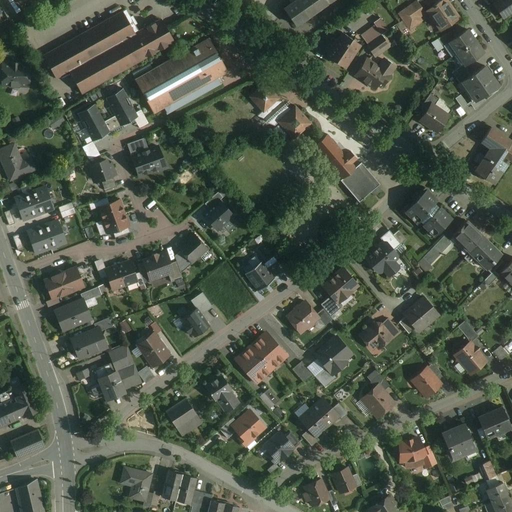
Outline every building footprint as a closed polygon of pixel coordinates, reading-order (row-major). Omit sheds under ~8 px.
[(294,0),(291,2),(283,8),(295,25),(330,0),(294,0)] [(445,0),(439,0),(432,6),(426,11),(435,23),(437,21),(442,28),(439,30),(440,30),(457,18),(452,11),(453,10),(445,0)] [(511,0),(497,0),(492,4),(502,18),(511,11),(511,0)] [(411,5),(405,9),(409,15),(420,7),(415,1),(411,4),(411,5)] [(409,15),(402,20),(409,28),(418,22),(416,18),(424,13),(420,7),(409,15)] [(122,11),(42,55),(55,78),(68,71),(80,94),(81,93),(173,42),(160,18),(134,32),(122,11)] [(381,34),(374,25),(360,35),(367,44),(380,35),(381,34)] [(453,38),(448,42),(456,53),(474,41),(466,29),(453,38)] [(359,45),(341,32),(337,38),(336,37),(329,48),(330,49),(325,55),(344,67),(359,45)] [(449,32),(437,39),(442,46),(448,42),(453,38),(449,32)] [(388,46),(380,35),(367,44),(366,46),(373,55),(380,50),(381,51),(388,46)] [(208,38),(133,79),(134,81),(135,80),(153,111),(152,112),(152,113),(163,107),(166,112),(165,113),(166,114),(220,83),(220,82),(219,83),(216,78),(227,72),(226,70),(225,71),(207,40),(208,39),(208,38)] [(474,41),(456,53),(464,65),(482,52),(474,41)] [(377,67),(365,59),(355,75),(373,88),(383,74),(384,73),(388,76),(393,69),(392,65),(389,63),(388,62),(385,60),(381,61),(377,67)] [(27,65),(18,64),(18,63),(9,63),(9,64),(1,64),(1,85),(7,85),(9,86),(17,87),(19,86),(27,86),(27,65)] [(462,65),(451,72),(455,78),(466,70),(462,65)] [(460,81),(461,82),(473,99),(474,101),(481,97),(497,85),(484,66),(469,75),(460,81)] [(466,70),(455,78),(459,83),(461,82),(460,81),(469,75),(466,70)] [(278,98),(264,82),(248,96),(261,111),(257,116),(263,118),(267,123),(273,125),(277,122),(292,139),(310,123),(294,105),(290,108),(285,106),(281,101),(276,99),(278,98)] [(114,116),(120,126),(137,117),(122,89),(105,98),(114,116)] [(429,94),(419,108),(424,112),(430,103),(433,105),(437,99),(429,94)] [(466,104),(459,94),(454,98),(461,108),(466,104)] [(481,97),(474,101),(473,99),(470,101),(475,109),(484,101),(481,97)] [(433,105),(430,103),(424,112),(419,120),(435,131),(447,115),(433,105)] [(104,121),(94,104),(76,113),(92,141),(109,132),(104,121)] [(114,116),(109,119),(115,129),(120,126),(114,116)] [(104,121),(109,132),(115,129),(109,119),(104,121)] [(511,148),(509,147),(501,142),(503,140),(489,131),(480,143),(495,153),(493,156),(504,163),(507,159),(511,163),(511,162),(511,148)] [(143,138),(126,144),(130,155),(147,149),(143,138)] [(29,158),(21,161),(13,144),(0,149),(0,159),(4,169),(5,169),(10,179),(34,169),(29,158)] [(147,149),(130,155),(138,176),(156,169),(159,170),(165,168),(166,165),(164,161),(162,160),(157,146),(147,149)] [(343,154),(339,150),(326,161),(340,179),(354,167),(350,162),(355,158),(348,150),(343,154)] [(493,156),(488,152),(475,172),(492,183),(505,164),(493,156)] [(109,163),(107,164),(105,160),(88,166),(90,173),(93,172),(96,181),(100,180),(111,175),(114,174),(109,163)] [(340,179),(339,180),(358,201),(363,197),(378,184),(360,162),(354,167),(340,179)] [(111,175),(100,180),(104,191),(115,187),(111,175)] [(44,187),(29,192),(38,215),(53,209),(44,187)] [(438,207),(433,202),(436,199),(423,187),(417,193),(419,195),(408,206),(410,208),(405,214),(415,224),(419,220),(422,224),(421,225),(433,236),(451,218),(439,206),(438,207)] [(23,220),(38,215),(29,192),(14,198),(23,220)] [(217,192),(204,204),(208,209),(218,200),(222,197),(217,192)] [(108,203),(106,198),(95,202),(97,207),(108,203)] [(108,203),(97,207),(102,220),(122,213),(120,207),(121,206),(118,200),(108,203)] [(218,200),(208,209),(205,212),(205,217),(216,230),(232,216),(218,200)] [(58,207),(60,213),(74,208),(72,202),(58,207)] [(60,213),(62,219),(76,214),(74,208),(60,213)] [(14,223),(9,210),(4,212),(8,226),(14,223)] [(124,219),(122,213),(102,220),(106,233),(112,231),(127,226),(128,225),(125,219),(124,219)] [(57,220),(42,226),(50,248),(65,243),(57,220)] [(483,237),(466,221),(451,235),(469,252),(483,237)] [(35,254),(50,248),(42,226),(27,232),(35,254)] [(127,226),(112,231),(114,237),(129,232),(127,226)] [(392,235),(388,230),(379,238),(382,242),(385,242),(392,250),(400,244),(392,235)] [(405,239),(397,230),(392,235),(400,244),(405,239)] [(207,249),(193,233),(177,248),(179,251),(190,263),(207,249)] [(23,248),(18,235),(12,237),(17,250),(23,248)] [(443,235),(422,258),(427,263),(429,265),(440,253),(438,251),(448,240),(443,235)] [(483,237),(469,252),(486,269),(497,257),(500,254),(483,237)] [(382,242),(376,246),(376,248),(372,251),(371,251),(365,255),(365,259),(376,272),(380,272),(382,270),(386,274),(389,274),(396,268),(396,265),(393,261),(396,258),(396,255),(392,250),(385,242),(382,242)] [(179,251),(174,255),(175,261),(180,273),(190,263),(179,251)] [(164,252),(157,255),(154,254),(150,255),(149,258),(142,260),(143,262),(147,273),(149,280),(167,274),(171,272),(168,264),(164,252)] [(497,257),(486,269),(490,273),(493,270),(501,261),(497,257)] [(511,258),(499,272),(511,285),(511,258)] [(292,269),(284,260),(279,265),(283,269),(287,273),(292,269)] [(129,261),(117,265),(124,285),(135,281),(136,280),(133,274),(129,261)] [(180,273),(175,261),(168,264),(171,272),(167,274),(170,282),(182,278),(180,273)] [(266,268),(260,261),(261,261),(260,261),(244,273),(257,291),(274,278),(273,277),(266,268)] [(275,261),(266,268),(273,277),(283,269),(279,265),(275,261)] [(143,262),(136,264),(139,272),(140,276),(147,273),(143,262)] [(90,266),(82,269),(81,265),(75,268),(80,279),(85,277),(87,281),(93,278),(89,268),(91,268),(90,266)] [(111,289),(124,285),(117,265),(104,270),(111,289)] [(75,268),(62,273),(70,291),(82,286),(80,279),(75,268)] [(356,285),(342,268),(337,272),(337,275),(323,287),(330,295),(337,303),(351,291),(351,290),(356,285)] [(490,273),(483,280),(488,285),(498,275),(493,270),(490,273)] [(51,277),(59,296),(70,291),(62,273),(58,271),(53,273),(51,277)] [(139,272),(133,274),(136,280),(135,281),(137,286),(143,284),(140,276),(139,272)] [(59,296),(51,277),(44,281),(51,299),(56,297),(59,296)] [(97,286),(81,293),(84,299),(85,301),(100,294),(97,286)] [(337,303),(330,295),(319,304),(323,308),(329,316),(340,307),(337,303)] [(51,299),(45,302),(47,307),(59,302),(56,297),(51,299)] [(423,297),(412,306),(413,306),(403,315),(404,316),(414,328),(416,330),(424,323),(425,325),(437,314),(423,297)] [(82,299),(56,310),(64,329),(88,319),(84,309),(85,308),(82,299)] [(304,301),(298,306),(297,306),(293,309),(293,310),(286,316),(299,332),(305,327),(307,328),(312,324),(312,322),(317,318),(318,317),(315,314),(304,301)] [(466,301),(457,311),(462,315),(471,305),(466,301)] [(180,319),(193,337),(209,326),(196,308),(180,319)] [(329,316),(323,308),(315,314),(318,317),(317,318),(324,326),(332,319),(329,316)] [(414,328),(404,316),(398,322),(407,334),(414,328)] [(111,326),(107,317),(93,324),(95,329),(98,328),(99,331),(111,326)] [(397,331),(387,319),(381,324),(379,322),(375,322),(359,335),(369,347),(375,343),(376,343),(379,347),(397,331)] [(477,336),(464,320),(459,325),(472,340),(477,336)] [(95,329),(72,339),(77,350),(79,349),(82,357),(106,347),(99,331),(98,328),(95,329)] [(286,356),(264,332),(250,345),(271,369),(286,356)] [(168,355),(153,333),(137,344),(152,366),(168,355)] [(335,336),(314,354),(324,365),(329,371),(330,371),(334,367),(335,367),(351,354),(335,336)] [(469,342),(456,353),(456,361),(461,361),(465,365),(465,368),(469,374),(485,360),(481,355),(478,355),(476,352),(477,351),(478,347),(474,347),(469,342)] [(126,345),(110,351),(117,370),(133,363),(126,345)] [(271,369),(250,345),(235,359),(256,382),(271,369)] [(313,375),(301,361),(291,369),(303,382),(313,375)] [(117,370),(115,371),(122,387),(139,380),(140,382),(140,381),(133,363),(117,370)] [(440,372),(432,363),(426,368),(434,377),(440,372)] [(324,365),(313,375),(323,387),(335,377),(332,374),(331,375),(329,372),(330,371),(329,371),(324,365)] [(91,367),(81,370),(82,375),(92,371),(91,367)] [(426,368),(414,378),(419,384),(417,386),(425,396),(440,384),(434,377),(426,368)] [(115,371),(97,378),(100,384),(103,393),(106,399),(123,392),(122,387),(115,371)] [(388,386),(379,374),(369,382),(374,388),(377,385),(382,391),(388,386)] [(231,389),(221,375),(204,386),(214,401),(215,400),(224,413),(239,403),(230,390),(231,389)] [(26,382),(10,389),(10,390),(14,398),(22,416),(39,409),(26,382)] [(100,384),(90,388),(89,390),(92,396),(94,397),(103,393),(100,384)] [(382,391),(377,385),(374,388),(363,397),(368,403),(366,405),(377,417),(392,403),(382,391)] [(278,400),(268,388),(263,393),(273,404),(278,400)] [(10,389),(0,393),(0,400),(1,404),(14,398),(10,390),(10,389)] [(273,404),(263,393),(258,397),(268,408),(273,404)] [(0,404),(0,426),(22,416),(14,398),(1,404),(0,404)] [(185,399),(165,412),(181,436),(201,423),(185,399)] [(331,408),(323,399),(317,405),(314,405),(310,408),(326,426),(338,416),(331,408)] [(347,413),(337,403),(331,408),(338,416),(341,419),(347,413)] [(501,407),(477,417),(481,427),(486,438),(509,428),(510,428),(509,425),(501,407)] [(326,426),(310,408),(306,412),(305,415),(300,420),(308,429),(315,436),(326,426)] [(249,410),(241,417),(242,418),(236,422),(231,426),(235,431),(242,438),(254,439),(254,436),(257,433),(263,428),(263,427),(264,427),(249,410)] [(232,417),(218,429),(227,438),(235,431),(231,426),(236,422),(232,417)] [(463,423),(458,426),(458,427),(441,434),(447,449),(445,449),(450,460),(465,454),(464,452),(473,449),(474,448),(463,423)] [(486,438),(481,427),(476,430),(480,440),(486,438)] [(38,429),(10,442),(13,450),(8,452),(10,458),(16,456),(16,458),(44,446),(38,429)] [(315,436),(308,429),(301,435),(310,446),(318,439),(315,436)] [(299,442),(289,431),(283,436),(292,447),(292,448),(299,442)] [(279,432),(270,439),(270,443),(265,447),(270,453),(267,455),(273,462),(283,453),(284,454),(292,447),(283,436),(279,432)] [(422,449),(417,437),(411,440),(410,439),(410,441),(406,442),(406,440),(405,441),(405,442),(398,442),(399,461),(404,461),(405,467),(414,467),(423,463),(427,461),(422,449)] [(435,462),(428,446),(422,449),(427,461),(423,463),(425,467),(435,462)] [(473,449),(464,452),(465,454),(467,458),(476,454),(473,449)] [(489,460),(478,465),(481,472),(484,478),(484,480),(485,480),(495,475),(489,460)] [(151,474),(124,467),(120,482),(135,486),(132,498),(143,501),(144,501),(146,492),(151,474)] [(346,467),(331,474),(339,492),(340,492),(343,493),(346,491),(347,488),(354,486),(354,485),(350,476),(346,467)] [(181,474),(167,470),(161,494),(176,497),(181,474)] [(481,472),(470,476),(472,481),(473,482),(484,478),(481,472)] [(361,484),(356,473),(350,476),(354,485),(354,486),(354,487),(361,484)] [(196,478),(181,474),(176,497),(190,501),(193,490),(196,478)] [(495,475),(485,480),(488,488),(498,484),(495,475)] [(320,479),(303,486),(305,492),(303,492),(302,495),(304,500),(307,501),(309,500),(311,506),(328,498),(326,492),(320,479)] [(42,511),(35,480),(15,489),(20,511),(42,511)] [(488,488),(485,489),(490,502),(507,495),(501,482),(498,484),(488,488)] [(457,490),(454,483),(449,485),(452,492),(457,490)] [(337,503),(331,489),(326,492),(328,498),(331,506),(337,503)] [(199,492),(193,490),(190,501),(190,502),(196,503),(199,492)] [(159,493),(153,491),(152,494),(150,504),(156,506),(159,493)] [(152,494),(146,492),(144,501),(143,501),(142,505),(149,507),(150,504),(152,494)] [(204,493),(199,492),(196,503),(202,505),(204,493)] [(211,495),(204,493),(202,505),(207,506),(209,499),(210,500),(211,495)] [(400,511),(388,494),(367,509),(368,511),(400,511)] [(511,506),(507,495),(490,502),(494,511),(499,511),(511,506)] [(448,496),(438,500),(443,511),(453,507),(448,496)] [(210,500),(209,499),(207,506),(205,511),(221,511),(224,503),(210,500)] [(236,511),(238,507),(224,503),(221,511),(236,511)]
